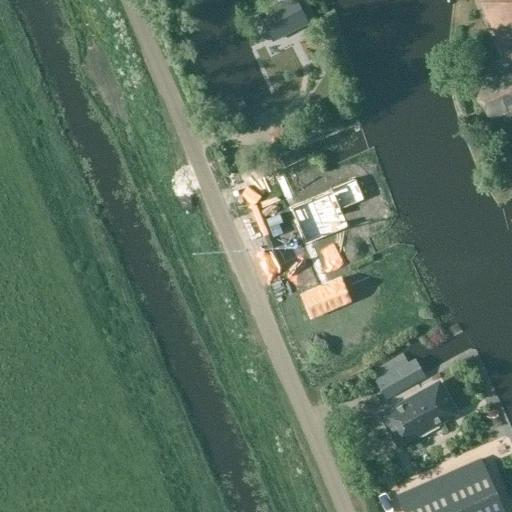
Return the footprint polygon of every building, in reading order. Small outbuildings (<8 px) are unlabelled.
[(511,0),(488,0),(479,4),(507,63),(511,60),(511,0)] [(296,5),(264,21),(274,39),(305,23),(296,5)] [(489,120),(511,108),(511,76),(476,94),(489,120)] [(273,153),(280,167),(304,156),(297,141),(273,153)] [(276,181),(270,169),(247,178),(252,191),(276,181)] [(363,201),(354,179),(288,206),(306,245),(352,224),(345,209),(363,201)] [(348,295),(337,272),(294,291),(305,315),(348,295)] [(374,371),(379,380),(375,382),(386,401),(425,379),(414,360),(408,364),(402,355),(374,371)] [(396,435),(411,439),(443,421),(446,410),(442,409),(436,399),(437,395),(426,391),(394,409),(390,425),(394,426),(395,426),(398,431),(397,431),(396,435)] [(503,511),(481,460),(396,497),(402,511),(503,511)]
